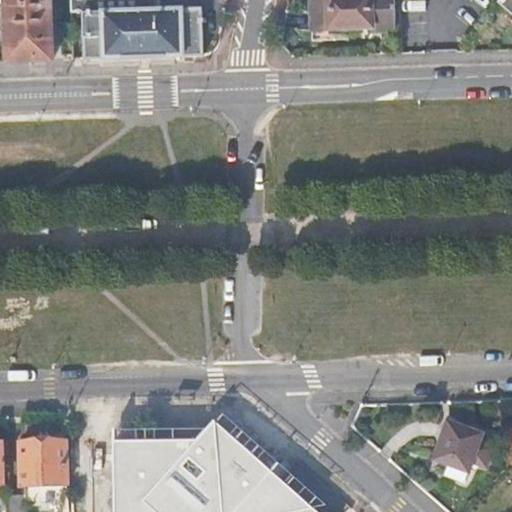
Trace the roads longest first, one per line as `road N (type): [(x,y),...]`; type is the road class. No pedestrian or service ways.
road 1 (track): [(0,238),(511,223)]
road 2 (residential): [(242,92),(247,380)]
road 3 (residential): [(511,79),(242,92)]
road 4 (residential): [(247,380),(511,371)]
road 5 (residential): [(0,388),(247,380)]
road 6 (residential): [(242,92),(0,99)]
road 7 (residential): [(247,380),(397,511)]
